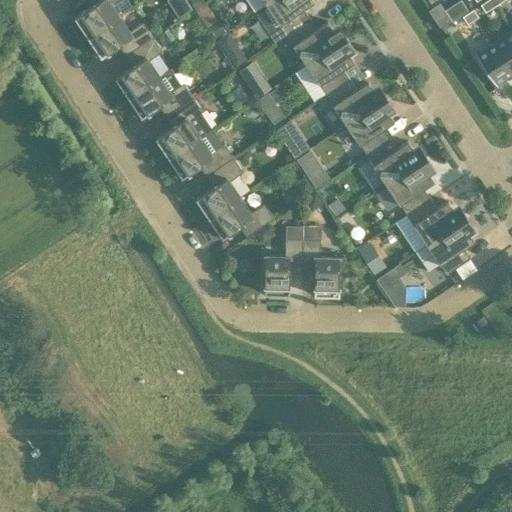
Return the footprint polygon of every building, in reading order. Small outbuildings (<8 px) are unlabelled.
[(80,38),(81,40),(119,15),(108,0),(93,0),(95,2),(74,17),(76,19),(73,21),(74,26),(76,30),(78,34),(80,38)] [(313,0),(271,0),(266,4),(254,12),(274,42),(286,34),(310,18),(303,8),(314,1),(313,0)] [(460,0),(459,0),(445,10),(452,19),(454,18),(460,13),(466,9),(460,0)] [(485,12),(496,5),(493,0),(486,0),(480,4),(485,12)] [(467,24),(478,16),(473,9),(462,16),(467,24)] [(129,31),(119,15),(81,40),(82,42),(85,46),(88,49),(92,52),(96,55),(99,53),(101,56),(122,42),(129,52),(153,36),(143,22),(129,31)] [(310,18),(286,34),(293,44),(306,64),(341,41),(327,21),(316,28),(310,18)] [(216,21),(208,26),(215,37),(223,32),(216,21)] [(232,31),(221,37),(236,64),(248,58),(232,31)] [(511,31),(495,43),(511,68),(511,31)] [(162,51),(153,36),(129,52),(135,63),(115,77),(116,80),(114,82),(115,86),(116,91),(118,95),(120,99),(122,101),(159,75),(149,60),(162,51)] [(341,41),(306,64),(319,84),(326,94),(350,78),(343,68),(354,61),(341,41)] [(509,79),(511,76),(511,68),(495,43),(477,54),(475,51),(474,52),(497,86),(498,86),(496,83),(507,76),(509,79)] [(269,87),(253,62),(239,71),(256,96),(269,87)] [(171,68),(159,75),(122,101),(124,104),(127,108),(129,109),(132,113),(136,115),(139,113),(141,116),(162,102),(169,113),(193,96),(183,82),(181,83),(171,68)] [(350,78),(326,94),(332,104),(346,124),(381,101),(367,81),(356,88),(350,78)] [(203,111),(193,96),(169,113),(176,123),(155,137),(157,140),(154,142),(154,144),(155,146),(156,151),(158,155),(161,159),(162,161),(212,127),(202,112),(203,111)] [(381,101),(346,124),(359,144),(366,154),(390,138),(383,128),(394,121),(381,101)] [(252,104),(243,110),(247,116),(253,117),(259,113),(252,104)] [(277,107),(267,114),(274,123),(283,116),(277,107)] [(276,130),(285,143),(300,134),(291,120),(276,130)] [(223,143),(212,127),(162,161),(165,165),(166,166),(169,170),(173,173),(176,176),(179,174),(181,177),(202,163),(209,173),(233,157),(224,142),(223,143)] [(390,138),(366,154),(373,164),(372,164),(386,184),(421,160),(407,140),(396,148),(390,138)] [(296,159),(305,171),(318,162),(310,150),(296,159)] [(243,171),(233,157),(209,173),(216,183),(195,198),(197,200),(194,202),(195,207),(196,209),(198,213),(200,217),(202,221),(240,196),(229,180),(243,171)] [(421,160),(386,184),(399,204),(406,214),(430,198),(423,188),(434,180),(421,160)] [(306,178),(295,184),(301,194),(312,188),(306,178)] [(315,192),(304,199),(311,209),(322,202),(315,192)] [(240,196),(202,221),(205,225),(206,227),(210,230),(213,233),(217,236),(220,234),(222,237),(243,223),(250,234),(274,217),(264,203),(250,212),(240,196)] [(430,198),(406,214),(412,224),(426,244),(461,220),(447,200),(436,208),(430,198)] [(336,199),(328,206),(336,215),(344,208),(336,199)] [(461,220),(426,244),(439,263),(446,273),(470,258),(463,248),(474,240),(461,220)] [(303,232),(302,238),(321,239),(321,225),(303,224),(303,225),(303,232)] [(285,232),(285,240),(302,240),(302,238),(303,232),(303,225),(285,225),(285,232)] [(265,255),(264,293),(268,293),(268,298),(284,298),(284,293),(288,293),(289,268),(302,268),(302,240),(285,240),(285,255),(265,255)] [(302,240),(302,268),(314,269),(314,294),(318,294),(318,299),(334,300),(334,294),(338,294),(339,257),(319,256),(320,241),(302,240)] [(370,243),(359,250),(375,275),(387,268),(370,243)] [(378,279),(389,297),(405,287),(399,277),(406,273),(400,264),(378,279)]
